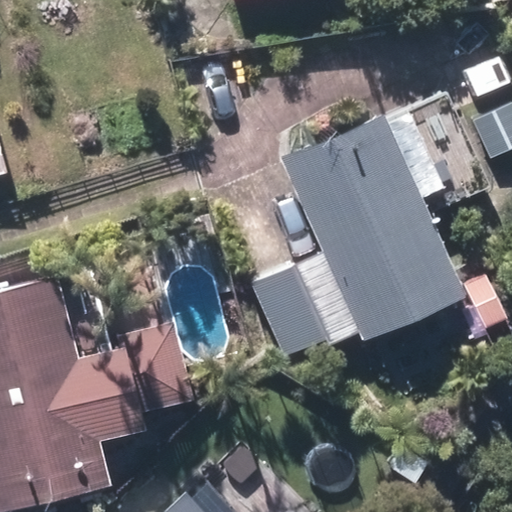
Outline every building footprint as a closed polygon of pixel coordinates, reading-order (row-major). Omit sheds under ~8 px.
[(511,74),(496,21),(438,38),(457,101),(511,84),(511,74)] [(342,86),(233,133),(317,327),(426,280),(342,86)] [(5,244),(0,244),(0,468),(68,454),(55,394),(140,376),(122,295),(21,317),(5,244)] [(318,339),(279,266),(243,285),(282,359),(318,339)] [(511,364),(503,360),(469,426),(511,447),(511,364)] [(141,428),(60,511),(227,511),(228,511),(141,428)]
